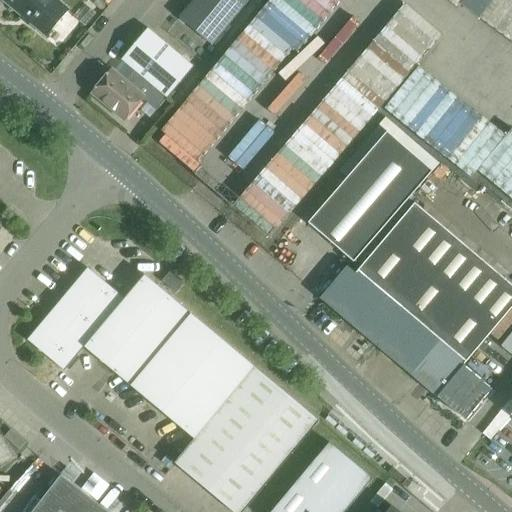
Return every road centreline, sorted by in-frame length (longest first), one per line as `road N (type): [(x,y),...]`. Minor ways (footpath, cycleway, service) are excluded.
road 1 (unclassified): [(496,511),(110,161)]
road 2 (unclassified): [(171,511),(16,381),(0,356)]
road 3 (unknown): [(234,171),(374,0)]
road 4 (unclassified): [(0,298),(110,161)]
road 5 (unclassified): [(143,0),(44,114)]
